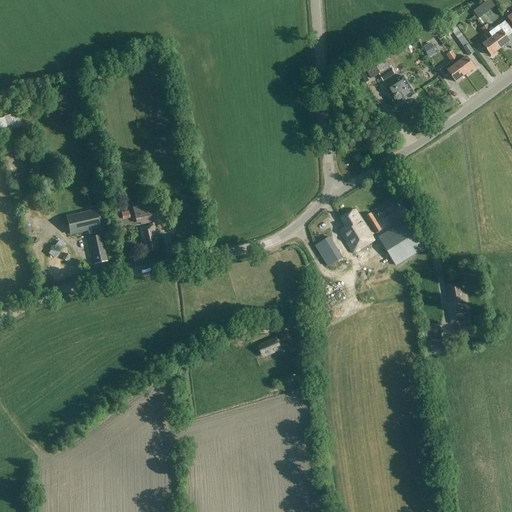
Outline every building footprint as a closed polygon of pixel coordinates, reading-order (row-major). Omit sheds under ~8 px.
[(489,0),(488,0),(473,12),(478,19),(494,7),(489,0)] [(487,25),(484,28),(501,50),(510,43),(507,38),(511,33),(511,31),(505,22),(492,31),(487,25)] [(485,38),(488,42),(483,46),(491,57),(501,50),(484,28),(481,30),(486,37),(485,38)] [(454,35),(465,51),(469,56),(475,53),(470,47),(459,31),(454,35)] [(467,58),(462,61),(459,57),(457,58),(453,52),(449,54),(466,76),(475,69),(467,58)] [(456,83),(466,76),(449,54),(446,56),(451,63),(450,64),(453,68),(450,70),(448,72),(448,73),(456,83)] [(371,80),(389,69),(381,56),(364,67),(371,80)] [(448,72),(450,70),(444,62),(436,68),(442,78),(448,73),(448,72)] [(391,69),(380,77),(384,84),(395,76),(391,69)] [(403,77),(385,89),(397,108),(415,96),(403,77)] [(476,77),(464,84),(471,94),(482,87),(476,77)] [(323,100),(330,121),(337,118),(330,98),(323,100)] [(13,113),(18,127),(31,123),(26,109),(13,113)] [(25,154),(28,169),(38,168),(35,152),(25,154)] [(49,170),(52,186),(59,184),(56,169),(49,170)] [(97,193),(76,196),(77,206),(98,204),(97,193)] [(391,198),(374,209),(380,219),(397,208),(391,198)] [(51,207),(53,213),(64,210),(62,204),(51,207)] [(136,224),(140,223),(141,226),(151,224),(150,222),(151,221),(148,207),(133,210),(136,224)] [(101,236),(100,236),(98,229),(100,229),(95,210),(66,217),(70,235),(88,231),(89,239),(88,239),(93,265),(106,262),(101,236)] [(346,229),(339,233),(353,255),(374,243),(356,211),(353,213),(353,212),(341,219),(346,229)] [(121,213),(123,221),(130,219),(128,212),(121,213)] [(371,214),(366,218),(376,234),(382,231),(371,214)] [(406,223),(378,239),(395,267),(423,250),(406,223)] [(153,226),(140,229),(144,247),(147,246),(148,252),(158,250),(153,226)] [(54,259),(66,245),(60,241),(60,240),(56,237),(48,247),(51,249),(48,254),(54,259)] [(342,261),(328,240),(314,248),(328,269),(342,261)] [(450,302),(447,303),(450,323),(458,321),(457,318),(463,317),(464,320),(470,319),(465,289),(461,290),(460,282),(447,285),(450,302)] [(424,329),(428,350),(443,348),(441,333),(437,334),(436,327),(424,329)] [(443,343),(455,343),(455,334),(443,335),(443,343)] [(282,338),(277,341),(276,338),(258,346),(263,359),(282,351),(280,348),(285,346),(282,338)]
